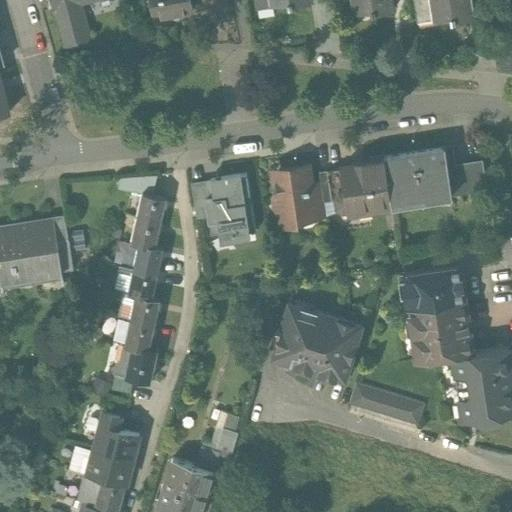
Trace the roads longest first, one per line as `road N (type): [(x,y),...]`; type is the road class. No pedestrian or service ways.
road 1 (residential): [(493,106),(482,78),(226,48),(240,137)]
road 2 (residential): [(179,145),(193,282),(141,480)]
road 3 (residential): [(493,106),(435,107),(240,137)]
road 4 (residential): [(275,393),(511,470)]
road 5 (residential): [(65,157),(24,0)]
